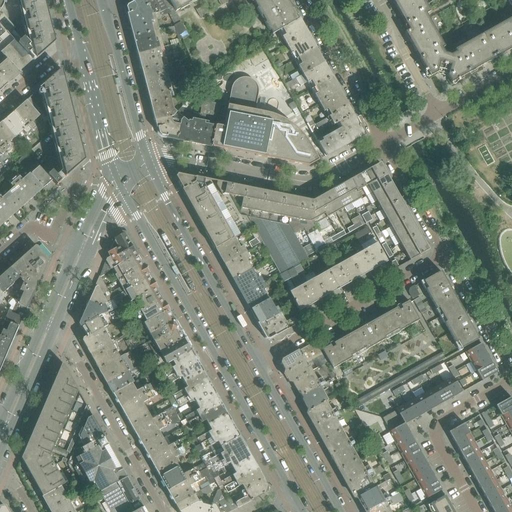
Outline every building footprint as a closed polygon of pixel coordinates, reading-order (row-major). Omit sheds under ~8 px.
[(54,43),(43,0),(18,0),(30,45),(30,46),(23,39),(18,44),(34,62),(37,59),(54,43)] [(167,9),(162,0),(133,0),(132,1),(125,5),(124,7),(126,15),(127,14),(133,38),(153,33),(150,22),(152,22),(151,16),(160,13),(162,17),(171,13),(169,8),(167,9)] [(168,0),(176,12),(180,10),(180,11),(189,6),(185,0),(192,0),(194,3),(200,0),(168,0)] [(251,0),(253,2),(254,2),(257,9),(256,9),(261,18),(271,12),(274,18),(264,23),(269,31),(270,31),(272,35),(278,31),(298,20),(296,16),(297,16),(288,0),(251,0)] [(430,12),(422,0),(394,0),(397,5),(395,6),(406,26),(426,15),(426,14),(430,12)] [(207,14),(203,7),(196,11),(200,18),(207,14)] [(0,26),(3,30),(5,33),(7,31),(9,34),(15,28),(0,11),(0,26)] [(444,47),(436,33),(427,17),(426,15),(406,26),(408,28),(409,30),(405,33),(406,35),(408,34),(411,40),(409,41),(420,60),(441,48),(442,49),(444,47)] [(256,24),(252,17),(245,21),(248,28),(256,24)] [(315,49),(307,34),(299,19),(298,20),(278,31),(294,60),(315,49)] [(511,24),(510,22),(511,21),(510,19),(482,35),(496,58),(501,55),(511,49),(511,24)] [(189,35),(182,22),(181,22),(175,25),(175,26),(177,33),(179,40),(189,35)] [(161,55),(158,42),(156,43),(153,33),(133,38),(141,71),(161,66),(159,56),(161,55)] [(496,58),(482,35),(454,50),(456,53),(457,52),(469,73),(470,73),(469,71),(475,68),(476,69),(481,66),(490,62),(496,58)] [(20,74),(34,62),(18,44),(14,40),(10,44),(1,53),(0,52),(0,91),(4,88),(3,88),(6,85),(7,86),(11,82),(11,81),(14,79),(20,74)] [(469,73),(457,52),(456,53),(451,56),(444,54),(442,49),(441,48),(420,60),(426,70),(424,71),(425,74),(427,73),(429,76),(427,77),(428,78),(437,73),(443,75),(447,76),(449,79),(452,85),(460,81),(464,78),(463,76),(469,73)] [(331,77),(315,49),(294,60),(302,75),(285,84),(288,90),(298,84),(300,87),(307,83),(310,89),(331,77)] [(170,99),(168,89),(170,89),(167,76),(164,77),(161,66),(141,71),(150,105),(170,99)] [(50,79),(42,86),(46,103),(61,160),(63,170),(59,174),(55,178),(51,173),(47,176),(52,181),(56,186),(64,179),(65,178),(72,172),(75,170),(80,164),(84,161),(61,70),(50,79)] [(190,83),(188,77),(180,79),(182,86),(190,83)] [(348,106),(339,91),(331,77),(310,89),(319,104),(326,118),(348,106)] [(297,129),(296,128),(292,125),(288,122),(284,120),(278,117),(274,115),(267,113),(263,112),(255,111),(258,98),(258,95),(259,92),(258,89),(257,86),(256,84),(253,81),(251,79),(248,78),(244,78),(241,78),(238,79),(235,82),(232,85),(231,87),(231,90),(228,106),(223,127),(216,126),(215,126),(211,147),(212,147),(229,151),(237,152),(238,152),(246,154),(248,154),(255,156),(278,160),(308,166),(318,161),(318,160),(309,145),(307,141),(303,136),(300,132),(297,129)] [(309,109),(302,97),(296,100),(302,112),(309,109)] [(179,122),(183,119),(173,111),(170,99),(150,105),(157,134),(158,133),(158,134),(161,136),(161,137),(176,140),(179,122)] [(34,127),(31,123),(39,117),(26,102),(2,123),(15,138),(23,131),(26,134),(28,132),(31,135),(37,129),(35,128),(34,127)] [(211,147),(215,126),(219,105),(202,102),(198,121),(192,120),(191,122),(188,121),(187,123),(183,119),(179,122),(176,140),(211,147)] [(363,134),(352,114),(348,106),(326,118),(327,118),(314,125),(319,134),(332,126),(336,133),(318,143),(317,143),(323,155),(324,157),(324,158),(362,136),(363,134)] [(314,125),(310,116),(305,118),(310,127),(314,125)] [(10,148),(7,145),(15,138),(2,123),(2,122),(0,123),(0,153),(2,155),(4,153),(7,157),(9,155),(8,155),(13,150),(11,149),(10,148)] [(386,175),(380,163),(371,168),(377,180),(386,175)] [(52,181),(47,176),(47,177),(39,168),(31,174),(30,173),(28,175),(42,190),(52,181)] [(42,190),(28,175),(23,180),(22,179),(19,176),(14,180),(13,179),(9,175),(9,174),(3,179),(9,185),(12,188),(8,192),(15,200),(12,202),(19,210),(42,190)] [(253,228),(243,209),(242,209),(242,207),(236,206),(232,197),(228,196),(231,185),(177,174),(174,177),(214,249),(235,238),(253,228)] [(365,187),(359,175),(350,180),(357,192),(365,187)] [(372,194),(391,183),(386,175),(377,180),(367,186),(372,194)] [(361,199),(357,192),(350,180),(342,184),(353,203),(361,199)] [(377,203),(396,192),(391,183),(372,194),(377,203)] [(353,203),(342,184),(334,189),(344,208),(344,209),(346,213),(355,208),(352,204),(353,203)] [(244,199),(246,188),(231,185),(228,196),(232,197),(244,199)] [(251,211),(255,189),(246,188),(244,199),(242,207),(242,209),(243,209),(251,211)] [(280,217),(271,215),(261,213),(265,191),(255,189),(251,211),(243,209),(253,228),(257,234),(262,243),(265,249),(276,268),(279,274),(280,275),(308,259),(307,257),(302,249),(284,218),(280,217)] [(344,208),(334,189),(325,194),(336,213),(344,209),(344,208)] [(271,215),(275,193),(265,191),(261,213),(271,215)] [(0,225),(1,226),(19,210),(12,202),(15,200),(8,192),(1,198),(0,196),(0,225)] [(381,211),(400,200),(396,192),(377,203),(381,211)] [(280,217),(284,195),(275,193),(271,215),(280,217)] [(336,213),(325,194),(317,198),(328,218),(336,213)] [(290,219),(294,197),(284,195),(280,217),(284,218),(290,219)] [(299,221),(303,199),(294,197),(290,219),(299,221)] [(328,218),(317,198),(313,201),(308,222),(316,224),(328,218)] [(308,222),(313,201),(312,201),(303,199),(299,221),(308,222)] [(386,219),(405,209),(400,200),(381,211),(386,219)] [(391,228),(410,217),(405,209),(386,219),(391,228)] [(373,220),(370,217),(368,213),(362,216),(366,224),(373,220)] [(364,225),(359,216),(351,221),(353,226),(355,230),(364,225)] [(395,236),(414,225),(410,217),(391,228),(395,236)] [(400,244),(419,234),(414,225),(395,236),(400,244)] [(357,240),(370,233),(367,228),(354,235),(355,237),(357,240)] [(134,250),(126,235),(117,233),(114,241),(114,242),(125,262),(136,256),(134,252),(134,250)] [(405,253),(424,242),(419,234),(400,244),(405,253)] [(250,258),(243,246),(240,248),(235,238),(214,249),(215,250),(216,249),(233,279),(252,269),(247,259),(250,258)] [(257,238),(248,243),(252,249),(257,246),(261,244),(257,238)] [(326,247),(321,238),(312,244),(316,252),(326,247)] [(125,262),(114,242),(109,254),(110,257),(106,259),(106,261),(99,277),(100,278),(111,270),(113,269),(125,262)] [(419,256),(429,250),(424,242),(405,253),(410,261),(420,256),(419,256)] [(316,252),(312,244),(302,249),(307,257),(316,252)] [(386,263),(382,254),(376,244),(363,251),(373,270),(386,263)] [(47,260),(36,246),(22,259),(30,267),(25,276),(38,282),(47,260)] [(323,260),(331,255),(329,250),(319,255),(320,256),(323,260)] [(347,284),(373,270),(363,251),(337,265),(347,284)] [(266,252),(261,255),(265,261),(270,258),(266,252)] [(117,280),(119,279),(142,267),(139,263),(140,260),(138,257),(136,256),(125,262),(113,269),(116,275),(115,276),(117,280)] [(347,284),(337,265),(336,264),(338,263),(336,258),(335,258),(323,265),(325,269),(327,268),(328,269),(315,277),(326,297),(347,284)] [(20,290),(25,276),(30,267),(22,259),(0,278),(0,295),(3,299),(4,298),(5,299),(8,296),(4,292),(14,284),(20,290)] [(326,297),(315,277),(305,282),(302,276),(305,274),(300,265),(293,269),(280,276),(283,281),(293,275),(296,280),(298,278),(302,284),(289,291),(300,311),(326,297)] [(123,292),(148,278),(146,274),(146,271),(144,268),(142,267),(119,279),(123,286),(121,287),(123,292)] [(267,288),(260,276),(257,278),(252,269),(233,279),(250,310),(269,300),(264,290),(267,288)] [(459,306),(451,291),(440,272),(423,281),(427,289),(425,289),(431,300),(436,310),(438,309),(442,315),(459,306)] [(26,308),(37,284),(38,282),(25,276),(20,290),(19,291),(23,293),(18,305),(26,308)] [(112,298),(109,294),(100,278),(99,277),(96,285),(97,287),(94,288),(89,300),(99,304),(112,298)] [(132,301),(154,289),(155,286),(153,283),(150,282),(148,278),(123,292),(126,297),(128,295),(132,301)] [(112,298),(120,294),(121,293),(118,289),(109,294),(112,298)] [(138,312),(160,300),(161,298),(159,294),(156,293),(154,289),(132,301),(130,303),(132,307),(134,306),(138,312)] [(123,298),(120,294),(112,298),(114,303),(123,298)] [(111,312),(117,308),(114,303),(112,298),(99,304),(89,300),(79,324),(80,327),(102,314),(111,312)] [(426,312),(422,305),(418,298),(413,301),(421,315),(426,312)] [(142,324),(144,324),(167,311),(163,304),(162,304),(160,300),(138,312),(136,313),(142,324)] [(286,322),(277,307),(274,308),(269,300),(250,310),(257,323),(256,324),(259,329),(260,329),(262,333),(261,333),(265,339),(268,340),(301,322),(302,321),(303,319),(303,318),(303,316),(301,314),(286,322)] [(419,320),(410,303),(408,301),(382,316),(392,334),(398,330),(399,332),(419,320)] [(478,339),(470,325),(459,306),(442,315),(446,322),(444,323),(455,343),(457,342),(461,349),(478,339)] [(162,331),(176,323),(174,321),(173,322),(171,318),(172,317),(168,310),(167,311),(144,324),(153,340),(153,341),(164,334),(162,331)] [(0,359),(4,361),(18,327),(22,318),(9,312),(8,312),(1,319),(1,318),(0,318),(0,359)] [(107,326),(105,322),(114,317),(111,312),(102,314),(80,327),(81,329),(82,328),(87,337),(103,328),(107,326)] [(392,334),(382,316),(348,335),(358,352),(365,349),(366,350),(386,339),(385,338),(392,334)] [(183,339),(184,338),(180,332),(179,332),(177,328),(178,327),(176,323),(162,331),(164,334),(153,341),(153,340),(148,343),(154,355),(159,352),(183,339)] [(120,358),(103,328),(87,337),(83,339),(83,341),(91,356),(99,370),(120,358)] [(358,352),(348,335),(322,350),(332,369),(336,367),(352,358),(351,356),(358,352)] [(138,347),(133,338),(125,342),(130,352),(138,347)] [(185,354),(190,351),(190,349),(188,345),(186,344),(183,339),(159,352),(160,352),(159,353),(166,365),(167,365),(172,362),(185,354)] [(327,364),(320,351),(317,345),(316,345),(315,342),(282,360),(281,364),(285,370),(284,373),(289,382),(292,383),(293,383),(312,372),(318,369),(320,371),(329,367),(327,364)] [(486,354),(481,344),(465,353),(471,363),(486,354)] [(160,382),(197,362),(194,357),(191,351),(190,351),(185,354),(172,362),(175,366),(160,374),(162,377),(158,379),(160,382)] [(492,363),(486,354),(471,363),(476,372),(492,363)] [(128,373),(120,358),(99,370),(113,395),(132,384),(134,383),(129,375),(133,373),(131,371),(128,373)] [(184,383),(203,372),(199,366),(197,362),(160,382),(159,383),(162,389),(181,378),(184,383)] [(497,373),(492,363),(476,372),(482,382),(497,373)] [(78,390),(63,364),(61,364),(50,391),(74,401),(78,390)] [(176,402),(209,383),(207,379),(206,379),(203,372),(184,383),(187,388),(168,399),(171,404),(176,402)] [(328,389),(325,384),(322,378),(317,381),(312,372),(293,383),(296,389),(298,393),(299,393),(301,396),(303,400),(302,401),(305,404),(304,405),(308,410),(326,400),(328,399),(323,392),(328,389)] [(462,393),(453,377),(443,383),(452,398),(462,393)] [(156,396),(152,390),(159,386),(156,381),(149,385),(149,384),(136,392),(132,384),(113,395),(127,421),(146,410),(143,403),(156,396)] [(196,404),(215,394),(211,388),(211,387),(209,383),(176,402),(179,407),(193,400),(196,404)] [(452,398),(443,383),(433,388),(442,404),(452,398)] [(442,404),(433,388),(424,393),(433,409),(442,404)] [(74,401),(50,391),(42,409),(66,419),(74,401)] [(433,409),(424,393),(415,399),(423,414),(433,409)] [(188,423),(221,405),(219,400),(218,400),(215,394),(196,404),(199,409),(187,416),(184,417),(188,423)] [(511,409),(511,399),(511,397),(495,406),(501,416),(511,409)] [(423,414),(415,399),(405,404),(414,420),(423,414)] [(342,419),(338,412),(334,405),(330,407),(326,400),(308,410),(308,411),(307,414),(310,419),(312,423),(322,441),(344,429),(339,420),(342,419)] [(414,420),(405,404),(396,409),(396,411),(389,414),(397,428),(404,424),(405,425),(414,420)] [(208,426),(227,415),(223,409),(221,405),(188,423),(183,426),(187,434),(192,431),(191,429),(205,421),(208,426)] [(175,413),(172,408),(165,412),(168,417),(175,413)] [(66,419),(42,409),(34,428),(57,438),(66,419)] [(511,422),(511,409),(501,416),(506,425),(511,422)] [(171,424),(168,418),(165,412),(152,419),(146,410),(127,421),(144,450),(163,439),(158,431),(171,424)] [(180,421),(177,416),(176,413),(172,416),(168,418),(170,421),(170,420),(173,425),(180,421)] [(409,433),(405,425),(404,424),(397,428),(389,414),(382,418),(390,432),(388,432),(394,442),(409,433)] [(200,445),(233,426),(231,422),(230,422),(227,415),(208,426),(203,429),(205,434),(196,439),(200,445)] [(117,472),(103,447),(108,444),(92,416),(88,418),(82,430),(80,435),(86,445),(80,448),(82,451),(78,453),(80,457),(75,459),(80,467),(78,468),(86,482),(88,482),(91,488),(96,486),(99,492),(126,477),(122,469),(117,472)] [(469,434),(464,424),(448,432),(454,442),(469,434)] [(220,447),(239,437),(235,431),(236,430),(233,426),(200,445),(195,447),(199,455),(200,458),(207,455),(204,450),(210,447),(212,452),(220,447)] [(49,457),(57,439),(57,438),(34,428),(26,447),(49,457)] [(355,442),(357,441),(359,444),(363,441),(361,439),(362,439),(361,437),(354,440),(352,437),(350,438),(344,429),(322,441),(338,470),(361,458),(356,449),(358,448),(355,442)] [(415,443),(409,433),(394,442),(399,451),(415,443)] [(475,443),(469,434),(454,442),(459,452),(475,443)] [(167,447),(163,439),(144,450),(151,464),(159,477),(178,467),(174,459),(186,452),(183,446),(187,443),(191,450),(195,447),(191,441),(188,437),(188,435),(180,440),(167,447)] [(212,466),(245,448),(243,443),(239,437),(220,447),(223,452),(208,460),(210,462),(205,465),(207,468),(211,465),(212,466)] [(420,452),(415,443),(399,451),(404,461),(420,452)] [(480,452),(475,443),(459,452),(464,461),(480,452)] [(32,479),(55,466),(49,457),(26,447),(21,458),(32,479)] [(233,469),(251,458),(247,452),(248,452),(245,448),(212,466),(211,465),(207,468),(206,468),(206,469),(212,480),(213,480),(216,478),(232,468),(233,469)] [(425,462),(424,459),(420,452),(404,461),(410,470),(425,462)] [(485,462),(480,452),(464,461),(470,471),(485,462)] [(219,491),(224,487),(257,469),(255,465),(251,458),(233,469),(235,474),(219,483),(216,478),(213,480),(215,483),(215,482),(217,485),(216,485),(219,491)] [(374,476),(371,471),(368,465),(366,466),(361,458),(338,470),(349,489),(351,493),(351,492),(354,497),(356,498),(357,498),(377,486),(372,477),(374,476)] [(431,471),(425,462),(410,470),(415,480),(431,471)] [(490,471),(485,462),(470,471),(475,480),(490,471)] [(212,480),(206,469),(206,468),(203,463),(183,475),(178,467),(159,477),(175,505),(193,494),(189,487),(206,478),(210,485),(214,483),(212,480)] [(65,485),(60,476),(55,466),(32,479),(43,497),(65,485)] [(244,490),(263,480),(257,469),(224,487),(228,493),(241,485),(244,490)] [(436,480),(431,471),(415,480),(420,489),(436,480)] [(496,481),(490,471),(475,480),(480,489),(496,481)] [(392,478),(389,474),(383,477),(386,482),(392,478)] [(146,511),(126,477),(99,492),(105,503),(102,505),(105,511),(146,511)] [(231,511),(266,493),(267,487),(266,484),(263,480),(244,490),(240,493),(243,498),(237,502),(234,496),(225,501),(231,511)] [(441,490),(436,480),(420,489),(426,499),(441,490)] [(501,490),(496,481),(480,489),(485,499),(501,490)] [(393,511),(390,505),(393,504),(394,506),(399,503),(402,507),(406,504),(398,490),(391,495),(392,497),(390,498),(386,493),(383,494),(381,490),(388,485),(386,482),(378,485),(377,486),(357,498),(360,504),(363,508),(365,511),(393,511)] [(69,500),(62,488),(65,486),(65,485),(43,497),(50,510),(69,500)] [(506,500),(501,490),(485,499),(491,508),(506,500)] [(229,511),(231,511),(225,501),(219,491),(217,492),(214,498),(210,497),(207,506),(202,504),(200,500),(198,501),(197,500),(203,497),(200,491),(194,494),(193,494),(175,505),(178,511),(229,511)] [(453,511),(450,506),(445,496),(428,505),(431,511),(453,511)] [(75,511),(69,500),(50,510),(51,511),(75,511)] [(506,511),(511,509),(506,500),(491,508),(492,511),(506,511)]
